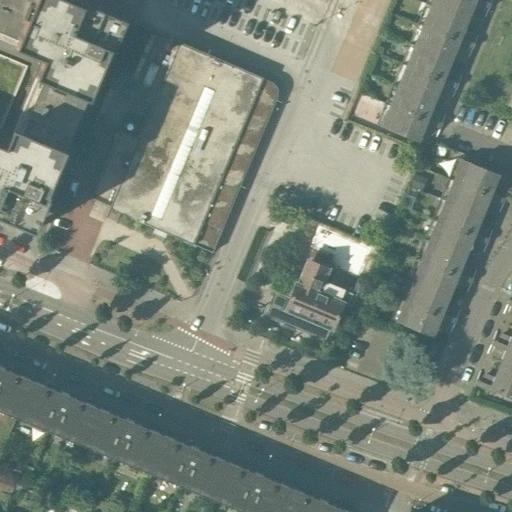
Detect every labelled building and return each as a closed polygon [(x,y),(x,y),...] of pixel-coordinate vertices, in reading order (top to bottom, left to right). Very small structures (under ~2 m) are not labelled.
[(124,16),(84,0),(0,0),(0,216),(34,231),(124,16)] [(474,0),(432,0),(430,6),(468,21),(472,13),(477,15),(482,13),(485,5),(474,0)] [(430,6),(422,25),(469,45),(473,36),(471,33),(465,30),(468,21),(430,6)] [(133,76),(152,30),(135,23),(116,69),(133,76)] [(422,25),(414,46),(452,61),(455,53),(462,55),(466,53),(469,45),(422,25)] [(120,130),(92,197),(112,206),(110,209),(212,252),(277,98),(277,97),(278,96),(278,95),(278,94),(278,93),(278,91),(278,90),(278,89),(278,88),(277,87),(277,86),(276,85),(276,84),(275,83),(274,83),(273,82),(272,81),(271,81),(180,42),(139,138),(120,130)] [(381,55),(384,48),(378,45),(375,52),(381,55)] [(414,46),(406,66),(453,85),(456,76),(455,73),(448,70),(452,61),(414,46)] [(406,66),(397,86),(431,99),(435,101),(439,93),(446,96),(449,94),(453,85),(406,66)] [(397,86),(389,106),(437,125),(440,116),(439,112),(432,110),(435,101),(431,99),(397,86)] [(389,106),(380,127),(414,141),(418,143),(423,133),(429,136),(433,134),(437,125),(389,106)] [(433,159),(425,156),(421,165),(430,168),(433,159)] [(462,160),(453,181),(500,200),(504,191),(502,188),(495,185),(499,175),(494,173),(462,160)] [(427,178),(415,173),(410,185),(422,190),(427,178)] [(453,181),(445,201),(478,214),(483,216),(486,208),(493,210),(497,209),(500,200),(453,181)] [(445,201),(437,221),(484,240),(488,232),(486,228),(479,225),(483,216),(478,214),(445,201)] [(437,221),(429,242),(461,255),(466,257),(470,248),(477,251),(480,249),(484,240),(437,221)] [(278,295),(270,315),(324,338),(329,327),(331,328),(342,302),(341,302),(345,291),(328,284),(336,267),(358,276),(369,248),(320,228),(318,232),(314,231),(305,254),(308,255),(310,256),(308,261),(299,284),(294,282),(289,294),(293,296),(291,301),(278,295)] [(429,242),(421,262),(468,281),(471,272),(470,269),(463,266),(466,257),(461,255),(429,242)] [(421,262),(413,282),(445,295),(450,297),(454,288),(461,291),(464,290),(468,281),(421,262)] [(360,277),(348,305),(359,309),(371,281),(360,277)] [(413,282),(404,302),(452,321),(455,312),(453,308),(447,306),(450,297),(445,295),(413,282)] [(378,299),(368,296),(364,307),(373,311),(378,299)] [(404,302),(396,323),(429,336),(434,338),(438,328),(445,331),(448,330),(452,321),(404,302)] [(500,336),(496,345),(511,351),(511,332),(510,337),(503,335),(500,336)] [(511,351),(496,345),(493,354),(494,357),(501,360),(497,369),(502,371),(511,374),(511,351)] [(0,411),(18,419),(33,381),(0,366),(0,411)] [(484,376),(479,388),(494,394),(495,393),(511,399),(511,374),(502,371),(497,369),(494,377),(487,375),(484,376)] [(18,419),(82,445),(98,407),(33,381),(18,419)] [(82,445),(147,472),(162,434),(98,407),(82,445)] [(147,472),(211,499),(227,461),(162,434),(147,472)] [(211,499),(243,511),(281,511),(292,488),(227,461),(211,499)] [(23,464),(19,475),(29,480),(34,468),(23,464)] [(0,489),(12,493),(16,480),(0,474),(0,489)] [(17,478),(14,487),(23,490),(26,481),(17,478)] [(349,511),(292,488),(281,511),(349,511)] [(86,490),(82,502),(95,506),(99,494),(86,490)] [(96,506),(106,510),(108,503),(98,499),(96,506)]
